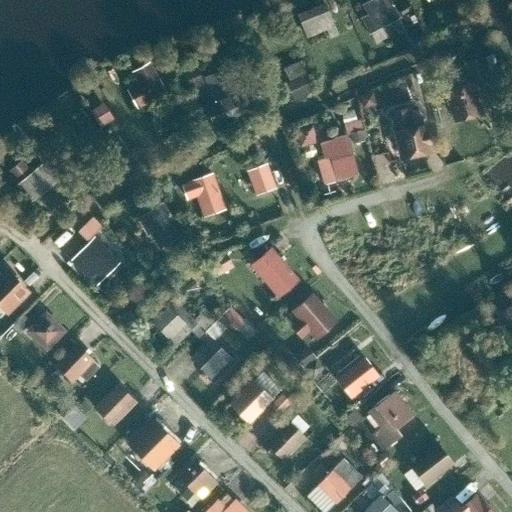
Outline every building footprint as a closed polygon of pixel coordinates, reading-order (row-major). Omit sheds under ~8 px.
[(370,15),(363,19),(371,32),(398,17),(388,0),(381,0),(367,8),(370,15)] [(325,3),(298,15),(307,36),(326,28),(329,37),(337,34),(325,3)] [(305,57),(285,64),(296,96),(316,88),(305,57)] [(181,69),(187,89),(207,83),(201,62),(181,69)] [(142,84),(130,90),(138,105),(162,90),(156,78),(158,76),(155,71),(152,73),(151,69),(148,64),(135,72),(137,76),(142,84)] [(216,102),(209,105),(217,123),(245,112),(238,93),(230,74),(208,83),(216,102)] [(405,78),(393,84),(394,93),(408,90),(405,78)] [(469,81),(446,89),(457,121),(458,120),(456,113),(476,107),(478,114),(480,113),(469,81)] [(377,89),(364,92),(368,108),(381,104),(377,89)] [(101,92),(85,104),(96,118),(112,106),(101,92)] [(408,107),(392,111),(402,157),(404,156),(403,153),(427,147),(428,149),(428,151),(430,151),(429,149),(424,124),(422,125),(412,127),(408,111),(408,107)] [(347,110),(348,128),(362,127),(361,109),(347,110)] [(323,158),(317,159),(324,183),(345,177),(345,176),(357,172),(347,135),(319,143),(323,158)] [(21,180),(17,183),(32,202),(49,189),(44,182),(51,176),(41,164),(30,173),(28,171),(19,178),(21,180)] [(265,164),(248,170),(256,191),(273,185),(265,164)] [(210,174),(181,185),(185,197),(197,193),(200,201),(217,195),(210,174)] [(217,195),(200,201),(205,215),(223,208),(217,195)] [(156,217),(147,223),(161,245),(179,234),(160,203),(151,209),(156,217)] [(92,217),(79,230),(88,239),(101,226),(92,217)] [(93,238),(72,259),(96,283),(117,262),(93,238)] [(270,250),(254,264),(278,292),(294,278),(270,250)] [(230,253),(211,262),(218,278),(237,269),(230,253)] [(7,271),(0,278),(0,303),(7,296),(14,303),(27,292),(7,271)] [(311,296),(295,309),(302,317),(311,327),(317,334),(332,320),(311,296)] [(168,307),(154,322),(168,336),(169,336),(176,343),(196,323),(184,310),(181,313),(177,308),(173,313),(168,307)] [(248,325),(229,308),(206,334),(217,342),(230,326),(240,334),(248,325)] [(46,313),(28,331),(46,348),(63,331),(46,313)] [(211,339),(192,359),(213,380),(233,360),(211,339)] [(76,344),(55,365),(71,381),(92,359),(76,344)] [(306,363),(317,354),(310,345),(298,354),(306,363)] [(363,358),(338,379),(350,394),(376,374),(363,358)] [(248,384),(229,403),(248,421),(270,398),(267,395),(277,385),(262,370),(253,380),(248,376),(244,381),(248,384)] [(118,385),(95,408),(111,424),(134,400),(118,385)] [(412,414),(393,390),(373,405),(393,429),(412,414)] [(393,429),(373,405),(367,411),(380,427),(374,431),(385,445),(397,435),(393,429)] [(154,420),(129,444),(133,448),(147,462),(153,468),(177,443),(154,420)] [(287,421),(261,445),(267,451),(270,448),(283,461),(305,439),(287,421)] [(438,446),(413,466),(425,482),(450,462),(438,446)] [(344,459),(318,483),(334,501),(336,502),(361,476),(344,459)] [(194,461),(179,476),(190,486),(181,495),(191,505),(200,496),(215,481),(194,461)] [(457,502),(445,511),(492,511),(476,493),(461,507),(457,502)] [(217,501),(205,511),(246,511),(235,501),(233,503),(225,496),(218,502),(217,501)] [(396,511),(380,496),(363,511),(396,511)]
